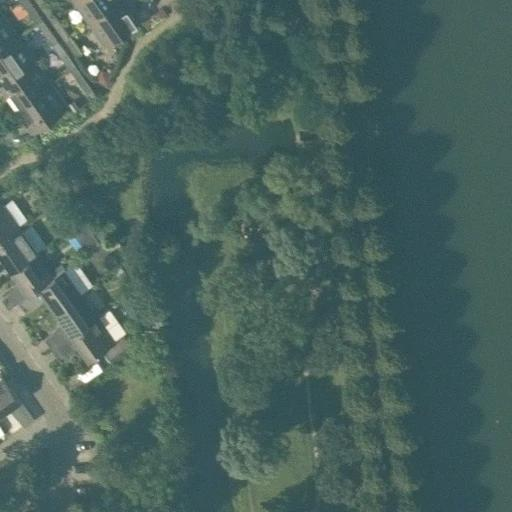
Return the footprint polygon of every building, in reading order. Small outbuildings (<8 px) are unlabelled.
[(29,0),(21,0),(32,15),(38,11),(29,0)] [(72,0),(87,21),(117,0),(72,0)] [(136,22),(120,0),(117,0),(87,21),(104,45),(136,22)] [(0,13),(0,48),(19,35),(3,11),(0,13)] [(52,21),(64,37),(69,34),(58,17),(52,21)] [(42,29),(53,45),(59,41),(47,25),(42,29)] [(64,37),(75,54),(81,50),(69,34),(64,37)] [(35,58),(19,35),(0,48),(0,77),(3,81),(35,58)] [(59,41),(53,45),(65,61),(70,57),(59,41)] [(3,81),(19,104),(52,81),(35,58),(3,81)] [(107,83),(112,71),(106,69),(99,72),(96,78),(107,83)] [(80,71),(74,75),(86,92),(92,88),(80,71)] [(52,81),(19,104),(36,128),(69,105),(52,81)] [(42,208),(52,201),(45,190),(35,198),(42,208)] [(0,240),(21,226),(3,202),(0,204),(0,240)] [(47,209),(54,218),(62,212),(55,203),(47,209)] [(89,228),(83,219),(70,228),(76,237),(89,228)] [(21,226),(0,240),(0,255),(10,269),(37,250),(21,226)] [(89,249),(96,259),(111,248),(105,238),(89,249)] [(37,250),(10,269),(27,293),(37,286),(54,274),(54,273),(37,250)] [(122,263),(127,270),(137,264),(131,256),(122,263)] [(37,286),(54,310),(82,290),(64,266),(54,273),(54,274),(37,286)] [(71,334),(98,314),(82,290),(54,310),(71,334)] [(98,314),(71,334),(88,358),(103,347),(111,358),(133,343),(125,332),(127,331),(110,306),(98,314)] [(0,372),(0,413),(9,407),(24,424),(34,418),(1,372),(0,372)]
